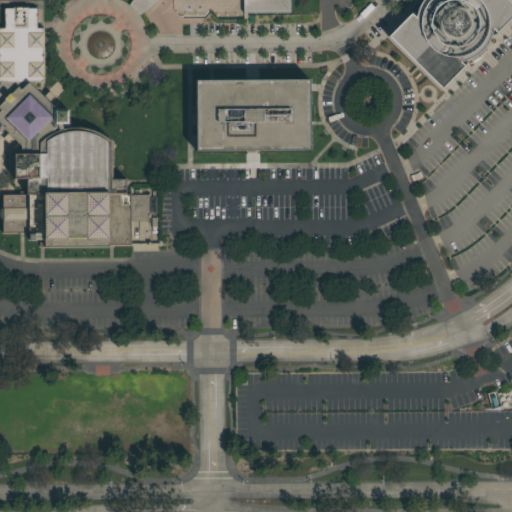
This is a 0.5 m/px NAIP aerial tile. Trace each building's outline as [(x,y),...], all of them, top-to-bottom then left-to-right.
[(290,0),(290,13),(243,13),(243,0),(160,0),(139,15),(129,5),(132,0),(290,0)] [(341,0),(357,0),(344,13),(336,5),(341,0)] [(389,37),(425,0),(511,0),(511,1),(511,27),(446,94),(389,37)] [(0,28),(4,28),(4,9),(13,9),(13,7),(29,7),(29,8),(37,8),(37,28),(43,28),(44,82),(35,82),(35,88),(44,97),(49,92),(54,97),(49,103),(56,109),(56,110),(68,111),(69,125),(62,124),(63,129),(70,128),(77,128),(84,129),(90,130),(101,135),(108,138),(112,142),(112,180),(126,180),(126,194),(131,194),(131,195),(149,195),(149,222),(131,221),(131,245),(108,245),(108,248),(44,248),(44,240),(28,240),(28,234),(3,234),(3,219),(0,219),(0,209),(3,209),(3,195),(27,195),(27,179),(15,179),(15,154),(22,154),(22,146),(14,138),(8,144),(3,139),(9,133),(2,127),(2,135),(0,134),(0,84),(1,83),(0,83),(0,28)] [(309,80),(309,151),(196,151),(195,80),(309,80)]
